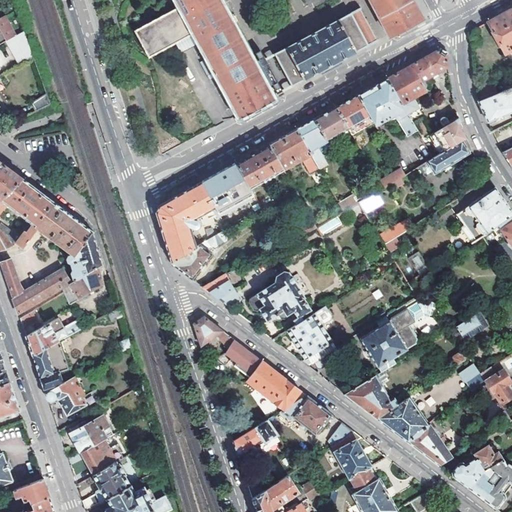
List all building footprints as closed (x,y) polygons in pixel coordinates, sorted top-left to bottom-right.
[(176,0),(180,6),(136,30),(150,56),(170,45),(194,32),(236,109),(239,116),(240,117),(242,116),(241,115),(270,99),(272,101),(273,100),(272,96),(282,91),(264,57),(259,60),(257,61),(241,29),(236,32),(232,24),(219,0),(176,0)] [(369,0),(368,1),(369,3),(371,2),(388,34),(387,35),(388,36),(389,36),(389,37),(391,36),(391,35),(421,19),(421,20),(423,19),(423,18),(423,17),(423,16),(422,17),(416,5),(412,0),(369,0)] [(275,54),(292,86),(304,80),(331,66),(357,52),(357,51),(377,40),(359,9),(275,54)] [(488,22),(505,54),(511,50),(511,9),(509,11),(488,22)] [(0,43),(10,38),(13,37),(5,16),(0,18),(0,43)] [(236,32),(241,29),(237,22),(232,24),(236,32)] [(10,38),(19,64),(34,56),(25,30),(13,37),(10,38)] [(429,152),(433,159),(463,142),(467,139),(461,129),(463,128),(459,117),(447,124),(446,122),(447,120),(446,118),(445,117),(443,117),(442,117),(441,118),(441,120),(441,121),(442,122),(444,124),(444,125),(432,132),(413,98),(425,91),(421,82),(447,67),(447,53),(446,52),(446,51),(446,50),(446,49),(445,48),(444,48),(442,48),(442,49),(440,48),(407,66),(387,78),(418,132),(429,152)] [(288,88),(292,86),(275,54),(271,56),(267,58),(284,90),(288,88)] [(408,137),(418,132),(387,78),(363,91),(358,94),(371,116),(374,122),(376,125),(395,114),(408,137)] [(478,101),(496,94),(492,83),(477,90),(478,101)] [(478,101),(488,122),(511,112),(511,89),(511,88),(496,94),(478,101)] [(47,93),(31,101),(37,110),(50,103),(47,93)] [(362,121),(371,116),(358,94),(347,100),(336,106),(349,128),(356,124),(357,125),(363,122),(362,121)] [(340,133),(349,128),(336,106),(325,112),(314,118),(327,140),(334,136),(335,138),(341,134),(340,133)] [(356,124),(349,128),(352,134),(374,122),(371,116),(362,121),(363,122),(357,125),(356,124)] [(327,164),(321,153),(317,146),(327,141),(327,140),(314,118),(300,126),(296,128),(319,168),(327,164)] [(311,173),(319,168),(296,128),(291,131),(268,144),(283,169),(302,159),(311,173)] [(317,146),(321,153),(331,147),(327,141),(317,146)] [(433,159),(428,162),(434,174),(470,153),(463,142),(433,159)] [(250,188),(283,169),(268,144),(264,146),(235,162),(249,188),(250,188)] [(504,154),(511,166),(511,165),(511,146),(502,152),(504,154)] [(424,157),(428,162),(433,159),(429,152),(425,154),(424,157)] [(406,161),(403,172),(405,175),(412,172),(413,163),(406,161)] [(0,201),(23,179),(13,171),(0,162),(0,201)] [(195,219),(249,188),(235,162),(159,205),(158,208),(156,212),(172,261),(196,247),(191,228),(196,230),(198,230),(200,229),(201,227),(201,224),(200,222),(198,221),(195,219)] [(382,185),(384,188),(405,175),(403,172),(401,168),(380,181),(382,185)] [(36,226),(53,201),(38,190),(23,179),(0,201),(0,214),(7,205),(32,224),(27,232),(25,231),(16,243),(24,248),(39,228),(36,226)] [(361,197),(363,200),(384,188),(382,185),(361,197)] [(461,227),(470,242),(497,224),(511,214),(511,211),(504,200),(495,187),(456,213),(463,224),(462,224),(461,227)] [(282,198),(289,211),(303,203),(295,190),(282,198)] [(344,199),(349,209),(363,200),(361,197),(358,192),(344,199)] [(344,211),(349,209),(344,199),(339,202),(344,211)] [(74,254),(93,232),(59,206),(53,201),(36,226),(39,228),(74,254)] [(221,215),(229,229),(241,222),(233,208),(221,215)] [(487,243),(491,248),(506,239),(511,235),(511,214),(497,224),(504,235),(498,236),(487,243)] [(322,225),(317,228),(320,233),(335,225),(332,219),(322,225)] [(401,246),(397,237),(407,231),(401,221),(379,233),(389,252),(401,246)] [(308,227),(311,231),(317,228),(314,223),(308,227)] [(0,249),(15,245),(16,243),(12,239),(15,235),(0,224),(0,249)] [(224,231),(208,240),(211,245),(214,246),(226,240),(227,236),(224,231)] [(97,267),(102,264),(98,250),(93,232),(74,254),(69,256),(67,259),(68,262),(71,263),(74,269),(72,273),(74,281),(97,267)] [(200,245),(205,249),(211,245),(208,240),(200,245)] [(211,254),(205,249),(200,245),(196,247),(172,261),(173,264),(192,279),(211,254)] [(408,257),(416,270),(426,264),(418,251),(408,257)] [(14,301),(18,314),(59,290),(69,284),(63,268),(25,292),(21,284),(12,260),(1,263),(14,301)] [(59,290),(68,306),(77,300),(77,299),(103,283),(97,267),(74,281),(69,284),(59,290)] [(301,321),(312,314),(310,310),(311,310),(304,298),(305,297),(303,294),(308,290),(298,273),(292,277),(289,272),(285,271),(275,276),(274,279),(275,282),(249,298),(248,301),(253,309),(256,310),(259,309),(267,321),(278,315),(280,318),(282,318),(283,318),(284,318),(286,317),(287,316),(287,315),(287,314),(293,311),(298,318),(299,317),(301,321)] [(216,297),(233,287),(228,280),(225,274),(203,287),(214,295),(215,296),(216,297)] [(239,283),(235,276),(233,277),(231,279),(228,280),(233,287),(234,286),(239,283)] [(235,287),(234,286),(233,287),(216,297),(232,310),(241,298),(235,287)] [(107,299),(111,312),(119,308),(115,295),(107,299)] [(406,308),(403,305),(386,316),(389,320),(406,308)] [(313,362),(330,351),(335,348),(331,342),(332,342),(321,325),(329,320),(331,315),(325,306),(312,314),(301,321),(285,331),(304,359),(306,357),(310,364),(313,362)] [(108,314),(112,321),(121,316),(119,308),(111,312),(108,314)] [(360,338),(380,371),(380,372),(384,370),(395,362),(393,359),(408,349),(407,348),(416,343),(417,338),(415,336),(417,335),(413,329),(411,330),(408,325),(415,321),(407,308),(406,308),(389,320),(386,316),(376,322),(379,326),(368,333),(360,338)] [(486,324),(478,311),(456,325),(459,331),(464,338),(486,324)] [(20,319),(23,328),(36,321),(31,312),(20,319)] [(217,335),(228,349),(234,340),(203,317),(194,325),(201,346),(217,335)] [(32,353),(33,356),(58,342),(81,329),(76,321),(63,328),(58,319),(26,337),(32,353)] [(376,322),(365,329),(368,333),(379,326),(376,322)] [(456,325),(450,329),(453,335),(456,333),(459,331),(456,325)] [(121,344),(123,351),(131,347),(129,339),(121,344)] [(284,409),(306,396),(304,393),(275,372),(248,351),(234,340),(228,349),(225,353),(238,363),(235,366),(250,378),(248,382),(284,409)] [(36,367),(45,393),(62,384),(58,374),(67,370),(67,369),(58,342),(33,356),(36,367)] [(458,346),(461,352),(465,359),(468,357),(460,345),(458,346)] [(330,351),(313,362),(317,368),(320,369),(333,361),(334,358),(330,351)] [(465,359),(461,352),(454,356),(454,361),(456,365),(465,359)] [(0,385),(10,382),(4,367),(0,354),(0,385)] [(479,373),(473,364),(459,373),(464,382),(479,373)] [(499,372),(495,365),(480,374),(485,381),(499,372)] [(380,371),(376,374),(382,385),(391,380),(384,370),(380,372),(380,371)] [(495,396),(500,404),(511,396),(511,394),(506,385),(511,382),(504,370),(499,372),(485,381),(480,374),(479,373),(464,382),(472,393),(480,388),(486,383),(495,396)] [(382,385),(376,374),(343,394),(362,408),(377,419),(400,404),(396,398),(391,400),(382,385)] [(45,393),(47,400),(51,400),(55,399),(58,398),(71,424),(84,418),(79,409),(83,406),(79,399),(82,397),(72,379),(62,384),(45,393)] [(0,417),(20,411),(14,394),(10,382),(0,385),(0,417)] [(486,383),(480,388),(488,401),(495,396),(486,383)] [(402,438),(407,441),(429,423),(412,395),(400,404),(377,419),(402,438)] [(284,409),(317,434),(332,415),(319,405),(306,396),(284,409)] [(511,420),(504,410),(497,414),(504,425),(511,421),(511,420)] [(70,433),(80,452),(104,440),(113,435),(102,416),(86,425),(84,422),(79,425),(80,428),(70,433)] [(266,421),(271,428),(274,425),(275,422),(271,417),(266,421)] [(276,435),(271,428),(266,421),(233,441),(238,456),(250,448),(250,449),(256,445),(264,439),(266,441),(276,435)] [(329,440),(333,446),(354,432),(343,423),(329,440)] [(435,462),(438,465),(451,457),(429,423),(407,441),(435,462)] [(351,477),(370,467),(371,466),(356,441),(361,438),(354,432),(333,446),(351,477)] [(80,452),(94,476),(117,462),(104,440),(80,452)] [(494,453),(498,450),(493,441),(488,445),(494,453)] [(452,476),(469,488),(503,458),(498,450),(494,453),(488,445),(474,453),(477,458),(473,460),(466,464),(464,462),(463,461),(459,463),(452,472),(452,474),(452,476)] [(294,456),(299,463),(309,454),(304,448),(294,456)] [(0,485),(13,481),(2,453),(0,453),(0,485)] [(469,488),(494,507),(495,507),(496,507),(498,507),(505,497),(505,496),(504,494),(503,493),(511,484),(511,464),(509,461),(506,463),(503,458),(469,488)] [(82,501),(86,510),(106,499),(130,485),(125,476),(126,475),(119,463),(118,464),(117,462),(94,476),(96,481),(95,482),(99,488),(96,490),(94,494),(82,501)] [(361,511),(392,511),(397,509),(388,493),(379,478),(377,479),(370,467),(351,477),(349,479),(356,492),(351,495),(361,511)] [(256,511),(274,511),(284,507),(281,502),(299,491),(289,475),(268,489),(252,499),(254,503),(256,511)] [(32,504),(50,497),(47,488),(43,479),(13,491),(16,498),(22,496),(24,502),(30,499),(32,504)] [(252,499),(268,489),(264,480),(248,486),(252,499)] [(303,487),(307,493),(316,488),(311,481),(303,487)] [(105,511),(165,511),(172,509),(164,495),(155,500),(148,486),(144,489),(143,487),(134,492),(130,485),(106,499),(110,505),(106,507),(105,510),(105,511)] [(307,493),(310,499),(319,494),(316,488),(307,493)] [(416,511),(420,511),(442,499),(430,490),(411,501),(416,511)] [(28,511),(27,511),(54,511),(55,511),(50,497),(32,504),(34,509),(28,511)] [(307,511),(301,503),(285,511),(283,511),(283,510),(284,507),(274,511),(307,511)]
